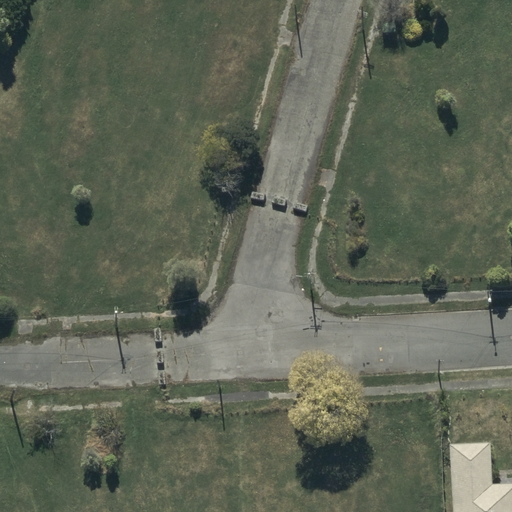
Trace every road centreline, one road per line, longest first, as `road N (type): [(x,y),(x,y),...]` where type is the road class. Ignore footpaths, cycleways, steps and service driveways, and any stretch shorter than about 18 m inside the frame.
road 1 (track): [(0,364),(232,353),(336,0)]
road 2 (residential): [(232,353),(511,337)]
